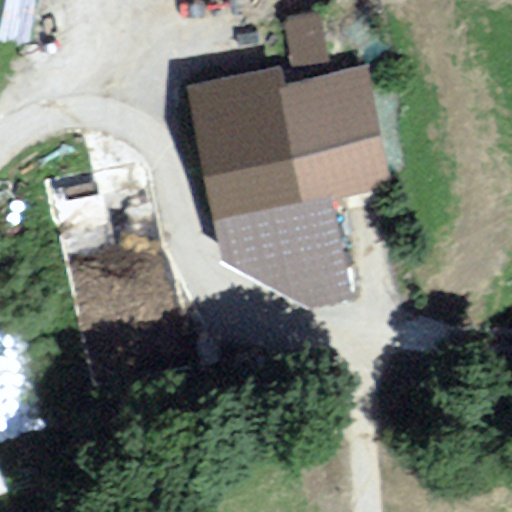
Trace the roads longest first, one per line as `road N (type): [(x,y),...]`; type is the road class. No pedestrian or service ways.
road 1 (unclassified): [(0,149),(23,127),(54,115),(85,112),(140,130),(163,149),(206,270),(225,294),(281,323),(370,337)]
road 2 (unclassified): [(370,337),(383,511)]
road 3 (unclassified): [(370,337),(511,345)]
